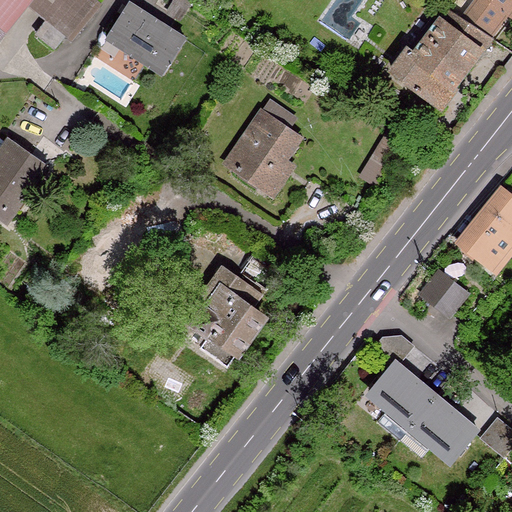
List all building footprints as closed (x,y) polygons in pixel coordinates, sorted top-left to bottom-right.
[(27,0),(0,0),(0,34),(27,0)] [(96,0),(27,0),(70,34),(96,0)] [(511,0),(464,0),(454,14),(495,42),(499,44),(511,26),(511,0)] [(188,40),(129,4),(105,44),(163,80),(188,40)] [(486,54),(495,42),(454,14),(449,11),(442,21),(486,54)] [(442,116),(487,55),(486,54),(442,21),(416,55),(408,49),(389,76),(442,116)] [(272,99),(264,111),(292,129),(300,118),(272,99)] [(292,129),(264,111),(226,165),(278,201),(301,168),(292,162),(307,140),(292,129)] [(51,168),(10,139),(0,152),(0,219),(9,226),(51,168)] [(511,195),(503,189),(461,240),(494,269),(511,245),(511,195)] [(239,277),(267,296),(287,267),(260,248),(239,277)] [(223,285),(258,309),(267,296),(239,277),(224,266),(195,309),(203,314),(223,285)] [(462,291),(439,272),(422,294),(450,316),(456,309),(451,305),(462,291)] [(245,365),(275,322),(258,309),(223,285),(203,314),(193,328),(245,365)] [(437,396),(396,362),(371,392),(391,408),(413,426),(437,396)] [(478,430),(437,396),(413,426),(434,444),(454,460),(478,430)] [(379,422),(401,440),(413,426),(391,408),(379,422)] [(434,444),(413,426),(401,440),(423,457),(434,444)]
